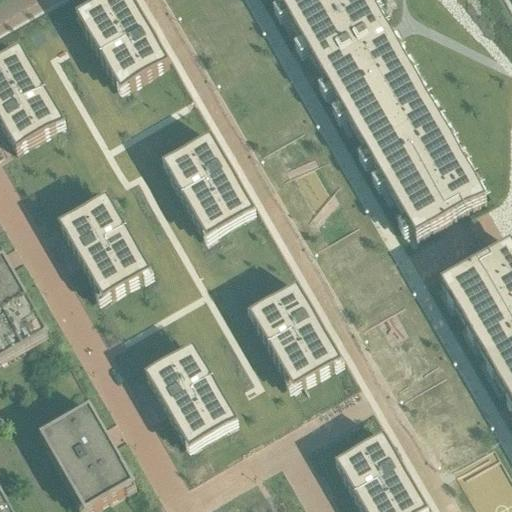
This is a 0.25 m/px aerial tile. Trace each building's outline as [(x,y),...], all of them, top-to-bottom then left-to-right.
[(417,248),(485,209),(487,208),(366,0),(274,0),(275,2),(276,4),(277,4),(281,11),(280,11),(282,14),(282,13),(289,25),(288,25),(290,27),(295,36),(296,39),(297,38),(302,48),(301,48),(302,49),(316,73),(323,85),(323,86),(324,87),(325,87),(327,91),(328,93),(334,103),(333,103),(335,105),(337,108),(336,108),(337,110),(338,110),(340,113),(339,113),(340,115),(341,115),(346,125),(347,127),(348,127),(351,133),(352,135),(353,135),(356,142),(357,145),(358,144),(362,151),(361,151),(363,154),(363,153),(367,160),(366,160),(367,162),(368,162),(373,171),(373,172),(374,174),(375,174),(376,176),(376,177),(377,179),(378,179),(379,181),(379,182),(380,184),(383,187),(386,193),(387,196),(387,195),(391,202),(390,202),(392,204),(396,211),(397,213),(401,220),(402,222),(403,222),(406,228),(407,231),(407,230),(413,240),(414,242),(416,246),(417,248)] [(125,87),(131,95),(142,89),(170,73),(167,67),(157,50),(149,35),(148,34),(130,3),(128,4),(129,6),(119,11),(115,5),(104,11),(102,8),(100,10),(101,13),(90,19),(94,26),(85,32),(83,30),(81,31),(117,92),(125,87)] [(18,161),(57,138),(52,129),(61,124),(26,63),(24,64),(25,66),(15,72),(11,65),(0,71),(0,129),(5,138),(18,161)] [(205,148),(172,167),(177,176),(168,181),(203,242),(215,235),(220,243),(232,235),(244,228),(240,221),(240,220),(250,215),(252,214),(234,183),(233,182),(225,167),(212,145),(205,148)] [(144,287),(139,278),(147,274),(112,213),(103,218),(99,210),(70,227),(59,233),(72,255),(81,270),(99,302),(102,301),(101,300),(108,297),(111,303),(112,305),(144,287)] [(511,252),(511,250),(509,251),(441,290),(443,292),(449,301),(448,302),(449,304),(451,303),(455,300),(456,302),(460,309),(461,311),(457,313),(455,314),(456,316),(457,316),(462,325),(463,328),(464,327),(469,336),(468,337),(470,339),(471,338),(475,335),(476,337),(480,344),(481,346),(477,348),(475,349),(477,351),(482,359),(481,360),(483,362),(483,361),(488,370),(489,372),(490,372),(490,371),(494,369),(495,371),(499,378),(500,379),(496,382),(495,382),(496,385),(497,384),(502,393),(501,394),(503,396),(509,405),(508,405),(508,406),(511,412),(511,252)] [(0,357),(1,356),(41,334),(41,335),(43,333),(10,276),(10,275),(8,272),(11,271),(5,261),(0,264),(0,265),(1,267),(0,267),(0,357)] [(298,386),(303,395),(321,385),(335,377),(333,374),(330,368),(336,365),(338,364),(320,331),(311,317),(311,316),(298,294),(292,298),(270,311),(259,317),(263,325),(254,330),(290,391),(298,386)] [(214,445),(226,438),(222,430),(234,423),(199,362),(190,368),(185,360),(163,372),(146,382),(159,405),(167,420),(186,451),(188,450),(198,444),(202,452),(209,448),(214,445)] [(82,511),(83,511),(90,507),(92,511),(100,511),(127,497),(122,488),(130,484),(113,454),(113,453),(102,435),(102,434),(90,415),(50,438),(55,446),(48,450),(46,451),(82,511)] [(423,511),(412,491),(406,481),(398,466),(397,465),(385,444),(374,450),(345,467),(350,475),(341,480),(359,511),(423,511)] [(451,511),(479,511),(459,475),(437,487),(451,511)] [(8,511),(0,498),(0,511),(8,511)]
